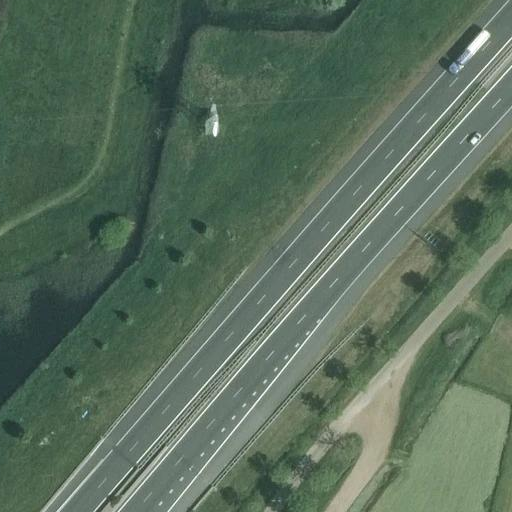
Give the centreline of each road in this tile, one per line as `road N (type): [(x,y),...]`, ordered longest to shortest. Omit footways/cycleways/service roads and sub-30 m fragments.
road 1 (motorway): [(511,25),(82,511)]
road 2 (motorway): [(134,511),(511,92)]
road 3 (unclassified): [(275,511),(349,413),(511,235)]
road 4 (track): [(334,511),(383,431),(371,393)]
